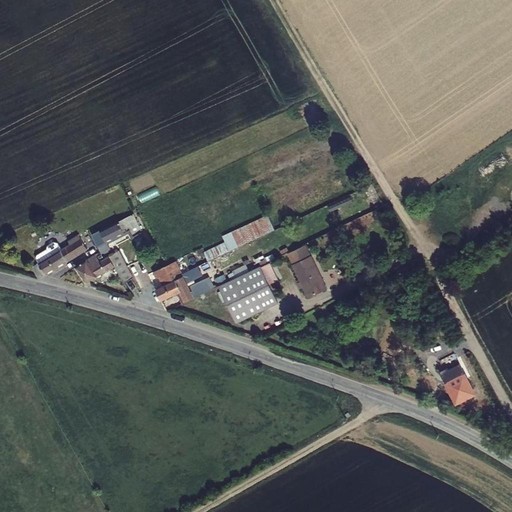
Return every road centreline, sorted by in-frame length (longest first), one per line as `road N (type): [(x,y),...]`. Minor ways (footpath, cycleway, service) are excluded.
road 1 (residential): [(0,280),(141,315),(389,400),(511,460)]
road 2 (track): [(280,0),(511,415)]
road 3 (track): [(198,511),(389,400)]
